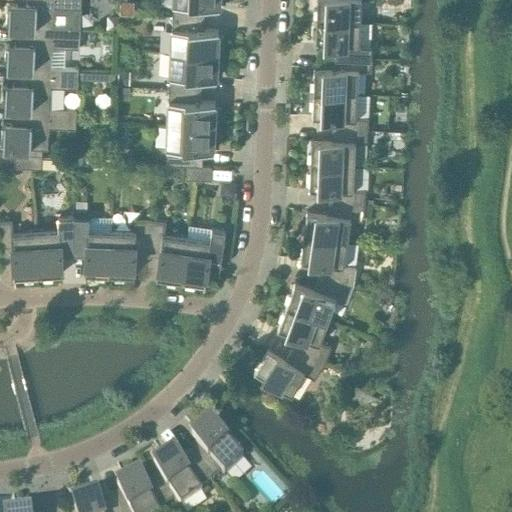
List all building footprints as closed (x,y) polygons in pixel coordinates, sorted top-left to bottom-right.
[(7,11),(6,22),(9,22),(9,27),(20,27),(20,26),(53,28),(53,27),(80,28),(81,0),(21,0),(21,4),(10,3),(9,11),(7,11)] [(223,0),(172,0),(172,16),(199,17),(200,6),(219,7),(220,2),(224,2),(223,0)] [(316,0),(316,19),(360,21),(361,0),(316,0)] [(172,16),(171,52),(222,54),(222,35),(218,35),(218,30),(199,29),(199,17),(172,16)] [(360,21),(316,19),(315,44),(341,45),(340,56),(371,58),(372,45),(360,44),(360,21)] [(80,28),(53,27),(53,28),(20,26),(20,27),(19,44),(8,43),(7,51),(5,50),(4,62),(7,62),(7,67),(18,67),(18,66),(52,68),(52,67),(53,47),(79,48),(80,28)] [(171,52),(169,88),(196,89),(197,78),(216,79),(217,74),(221,74),(222,54),(171,52)] [(313,91),(357,93),(358,70),(370,71),(371,58),(340,56),(340,67),(314,66),(313,91)] [(78,68),(52,67),(52,68),(18,66),(18,67),(18,84),(6,83),(6,91),(3,90),(3,102),(5,102),(5,107),(17,107),(17,106),(50,108),(50,107),(51,87),(77,88),(78,68)] [(169,88),(168,124),(218,126),(219,107),(215,106),(215,101),(196,101),(196,89),(169,88)] [(357,93),(313,91),(312,116),(338,117),(337,128),(368,130),(368,117),(356,116),(357,93)] [(1,130),(1,142),(3,142),(3,147),(15,147),(14,153),(14,167),(41,168),(42,154),(42,148),(48,149),(49,127),(76,128),(77,108),(50,107),(50,108),(17,106),(17,107),(16,124),(4,123),(4,130),(1,130)] [(186,165),(193,165),(194,150),(213,151),(213,146),(218,146),(218,126),(168,124),(166,164),(186,165)] [(310,163),(354,165),(355,142),(367,142),(368,130),(337,128),(337,139),(311,138),(310,163)] [(334,201),(365,204),(365,188),(353,188),(354,165),(310,163),(309,188),(335,189),(334,201)] [(212,166),(193,165),(186,165),(186,178),(212,179),(212,166)] [(365,204),(334,201),(332,214),(307,210),(303,235),(347,241),(351,218),(362,220),(365,204)] [(35,230),(39,274),(63,273),(62,247),(74,246),(73,215),(58,216),(58,228),(35,230)] [(110,273),(111,229),(88,228),(89,216),(73,215),(74,246),(86,246),(85,272),(110,273)] [(111,229),(110,273),(134,274),(135,248),(148,249),(150,218),(135,218),(134,230),(111,229)] [(150,218),(148,249),(160,250),(156,276),(181,280),(187,236),(164,233),(166,221),(150,218)] [(39,274),(35,230),(13,231),(12,219),(0,220),(0,247),(0,251),(12,250),(14,276),(39,274)] [(187,236),(181,280),(205,283),(209,258),(221,259),(225,229),(211,227),(210,239),(187,236)] [(324,277),(353,284),(356,265),(344,264),(347,241),(303,235),(300,259),(326,263),(324,277)] [(353,284),(324,277),(319,290),(294,281),(286,304),(328,319),(336,298),(347,302),(353,284)] [(297,349),(324,363),(331,345),(320,341),(328,319),(286,304),(277,327),(302,336),(297,349)] [(324,363),(297,349),(290,361),(267,347),(254,369),(267,378),(264,382),(284,394),(287,390),(291,393),(304,373),(314,379),(324,363)] [(187,452),(211,481),(221,472),(224,475),(243,458),(236,450),(240,446),(241,448),(242,447),(241,444),(237,440),(235,437),(232,434),(230,432),(227,430),(225,428),(224,430),(226,430),(221,434),(210,423),(192,440),(195,444),(187,452)] [(150,477),(166,505),(175,499),(181,508),(202,493),(199,489),(211,481),(187,452),(178,458),(175,453),(153,468),(157,472),(150,477)] [(110,498),(115,511),(158,511),(157,510),(166,505),(150,477),(142,481),(140,476),(117,488),(120,493),(110,498)] [(115,511),(110,498),(99,501),(97,496),(73,504),(75,511),(115,511)]
